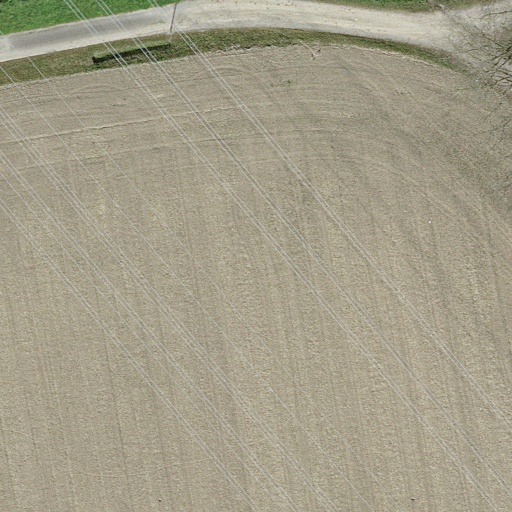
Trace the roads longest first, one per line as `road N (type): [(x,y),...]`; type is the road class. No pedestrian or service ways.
road 1 (track): [(215,5),(445,25),(511,84)]
road 2 (track): [(215,0),(119,30),(0,39)]
